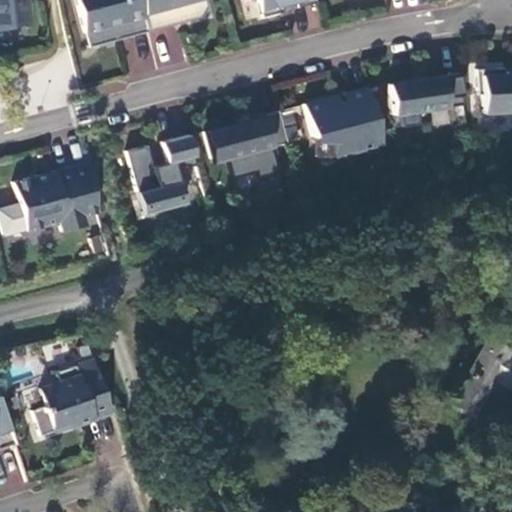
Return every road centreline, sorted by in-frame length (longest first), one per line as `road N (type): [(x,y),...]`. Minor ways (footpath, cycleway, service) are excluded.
road 1 (unclassified): [(0,315),(445,188),(511,180)]
road 2 (residential): [(0,136),(341,43),(499,13)]
road 3 (residential): [(11,511),(108,482),(119,511)]
